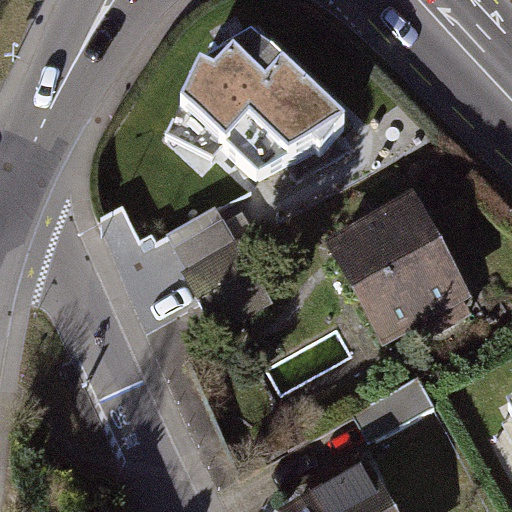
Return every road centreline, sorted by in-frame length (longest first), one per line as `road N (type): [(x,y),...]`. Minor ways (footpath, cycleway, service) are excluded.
road 1 (residential): [(2,230),(40,241),(61,263),(172,511)]
road 2 (residential): [(112,0),(64,83),(2,230)]
road 3 (secondary): [(412,0),(511,102)]
